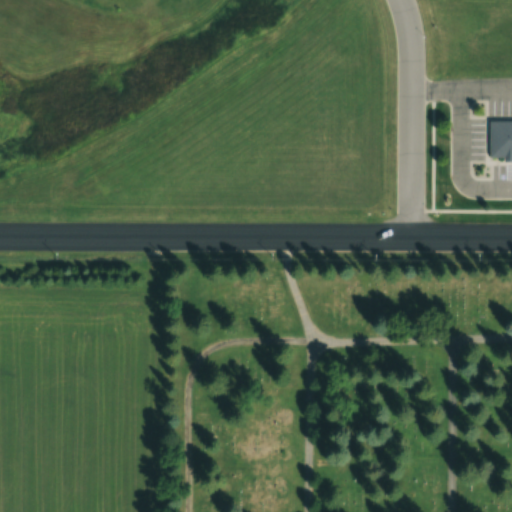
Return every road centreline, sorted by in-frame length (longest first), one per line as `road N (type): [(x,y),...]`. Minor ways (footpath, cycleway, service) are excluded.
road 1 (secondary): [(0,236),(288,237)]
road 2 (residential): [(411,239),(411,47),(401,0)]
road 3 (secondary): [(288,237),(511,239)]
road 4 (track): [(309,463),(451,461)]
